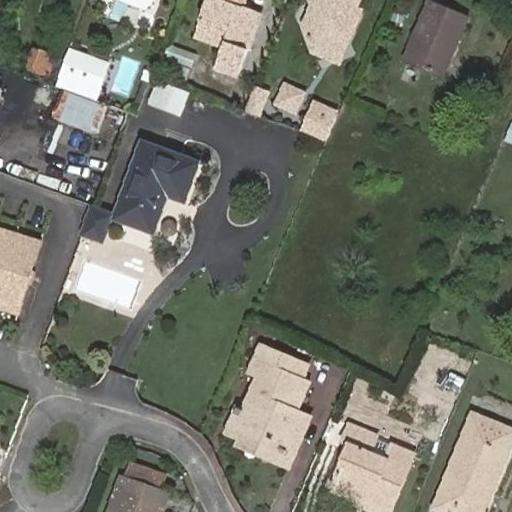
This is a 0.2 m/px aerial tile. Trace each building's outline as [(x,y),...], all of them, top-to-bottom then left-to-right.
[(152,5),(154,0),(116,0),(145,10),(152,5)] [(261,15),(243,9),(246,0),(210,0),(204,20),(232,30),(219,70),(236,75),(244,52),(248,54),(261,15)] [(359,0),(323,0),(310,9),(320,25),(304,36),(318,58),(350,38),(361,12),(356,9),(359,0)] [(313,0),(310,9),(323,0),(313,0)] [(406,59),(444,76),(468,19),(430,3),(406,59)] [(350,38),(318,58),(338,67),(350,38)] [(168,62),(164,72),(186,81),(196,57),(170,47),(164,61),(168,62)] [(28,67),(48,74),(54,57),(34,50),(28,67)] [(108,65),(70,51),(57,87),(96,101),(108,65)] [(315,105),(310,118),(323,124),(329,110),(315,105)] [(310,118),(303,134),(327,142),(339,114),(329,110),(323,124),(310,118)] [(427,123),(423,134),(444,143),(448,131),(427,123)] [(143,144),(115,220),(154,233),(167,198),(170,197),(185,202),(199,163),(143,144)] [(112,215),(93,208),(84,234),(103,241),(112,215)] [(0,305),(20,312),(41,246),(0,232),(0,305)] [(309,384),(303,381),(309,367),(261,346),(250,373),(258,376),(249,398),(257,401),(243,433),(290,453),(305,416),(297,412),(309,384)] [(491,494),(511,442),(511,431),(473,415),(435,509),(442,511),(475,511),(484,491),(491,494)] [(368,511),(391,511),(414,456),(356,432),(334,487),(366,500),(362,509),(368,511)] [(290,453),(243,433),(239,443),(285,463),(290,453)] [(161,511),(167,495),(162,494),(168,477),(130,464),(124,480),(122,480),(110,511),(161,511)] [(483,511),(491,494),(484,491),(475,511),(483,511)]
